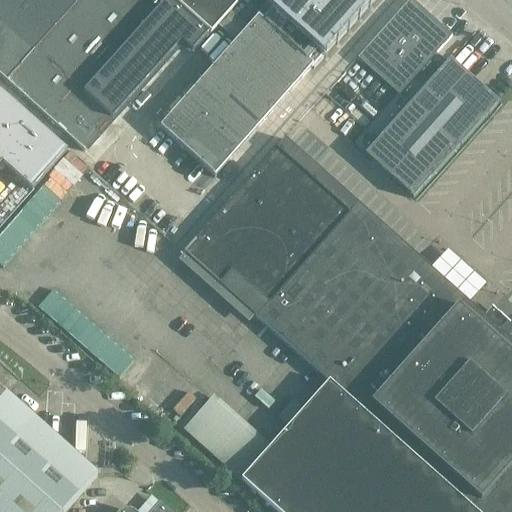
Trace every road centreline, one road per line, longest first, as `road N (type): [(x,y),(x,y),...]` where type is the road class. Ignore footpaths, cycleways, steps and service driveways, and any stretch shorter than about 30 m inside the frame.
road 1 (unknown): [(393,0),(184,229),(166,274),(159,332)]
road 2 (unclassified): [(212,511),(0,326)]
